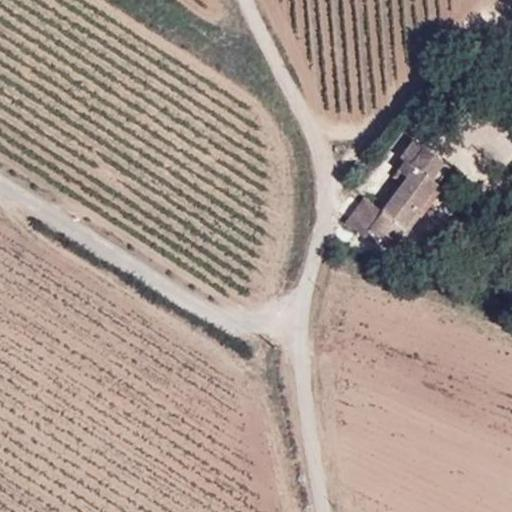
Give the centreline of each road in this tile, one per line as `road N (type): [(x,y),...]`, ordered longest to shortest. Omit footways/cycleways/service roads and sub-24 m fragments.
road 1 (unclassified): [(328,511),(300,358),(326,172),(309,115),(252,0)]
road 2 (unknown): [(0,236),(302,329)]
